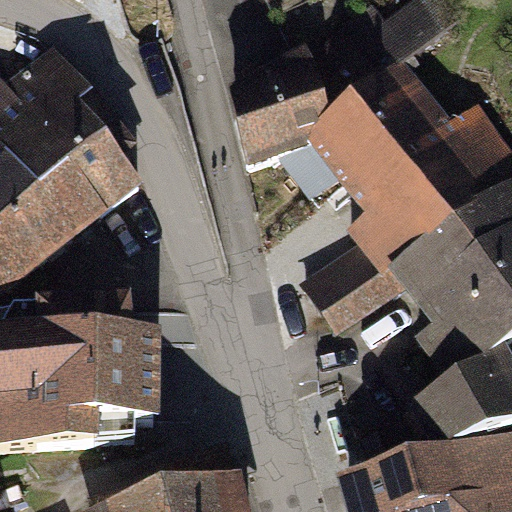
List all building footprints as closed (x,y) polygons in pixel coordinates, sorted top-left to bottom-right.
[(382,9),(219,106),(236,177),(296,154),(357,228),(343,243),(352,257),(304,292),(346,359),(399,318),(452,376),(406,415),(440,469),(511,442),(511,358),(508,353),(511,350),(511,153),(484,115),(452,137),(404,82),(468,44),(432,0),(426,0),(395,26),(382,9)] [(0,313),(142,204),(40,72),(7,97),(0,88),(0,313)] [(157,354),(0,361),(0,466),(162,459),(157,354)] [(511,511),(511,445),(440,469),(340,501),(343,511),(511,511)] [(232,511),(228,493),(138,511),(232,511)]
